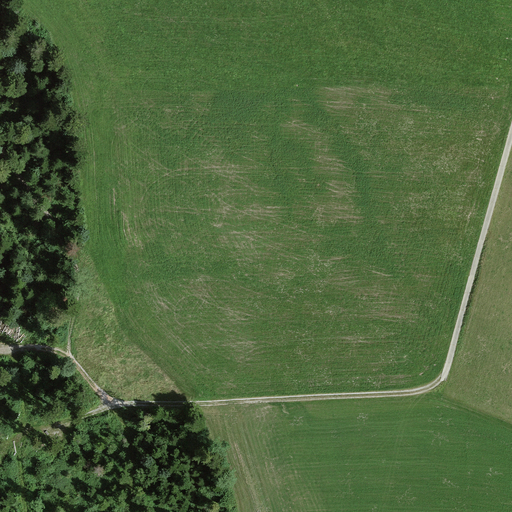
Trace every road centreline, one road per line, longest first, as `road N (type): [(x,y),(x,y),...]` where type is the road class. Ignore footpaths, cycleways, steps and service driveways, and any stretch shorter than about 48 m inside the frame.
road 1 (track): [(444,374),(405,392),(129,404),(105,394),(69,356),(71,320)]
road 2 (track): [(16,352),(24,511)]
